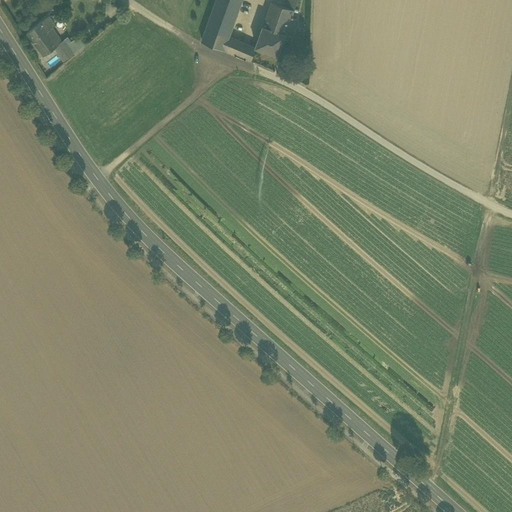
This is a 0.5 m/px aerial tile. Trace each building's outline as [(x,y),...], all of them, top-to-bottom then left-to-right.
[(209,0),(194,38),(218,47),(223,35),(237,0),(209,0)] [(291,16),(293,9),(283,5),(270,0),(267,0),(258,24),(288,36),(295,18),(291,16)] [(293,9),(296,0),(285,0),(283,5),(293,9)] [(41,24),(47,32),(55,26),(49,18),(41,24)] [(53,52),(59,48),(53,40),(48,44),(42,36),(47,32),(41,24),(24,36),(42,61),(53,52)] [(257,48),(274,55),(279,44),(284,46),(288,36),(258,24),(249,45),(257,48)] [(53,40),(47,32),(42,36),(48,44),(53,40)] [(249,45),(223,35),(218,47),(253,61),(257,48),(249,45)] [(57,37),(53,40),(59,48),(63,45),(57,37)] [(53,52),(62,65),(75,54),(66,42),(63,45),(59,48),(53,52)]
